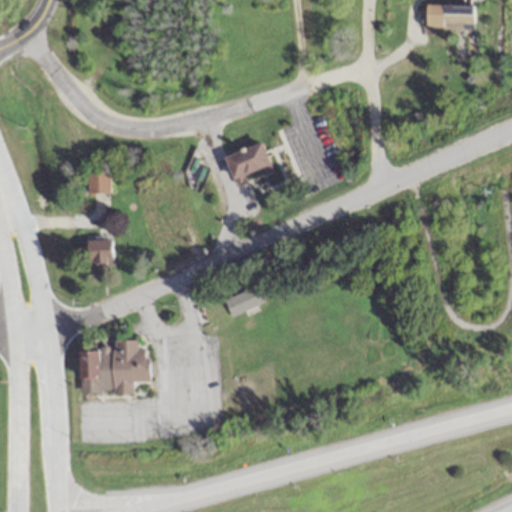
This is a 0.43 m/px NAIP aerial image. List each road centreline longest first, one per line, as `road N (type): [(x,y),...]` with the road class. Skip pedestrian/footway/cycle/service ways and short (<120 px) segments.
road 1 (residential): [(44,329),(511,126)]
road 2 (residential): [(23,34),(86,111),(142,130),(366,70)]
road 3 (motorway): [(511,411),(162,504)]
road 4 (secondary): [(54,511),(44,329),(0,179)]
road 5 (secondary): [(0,249),(15,385),(15,511)]
road 6 (residential): [(368,0),(378,188)]
